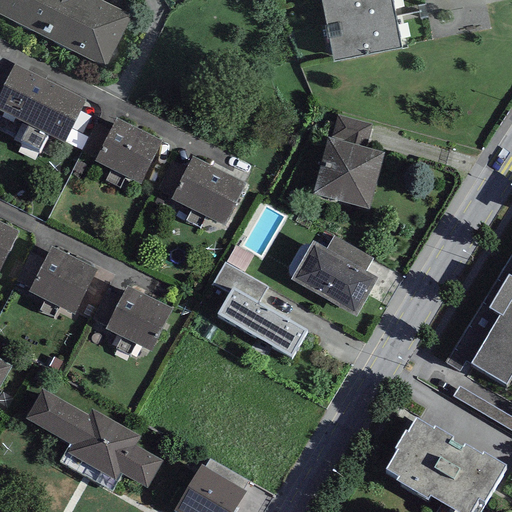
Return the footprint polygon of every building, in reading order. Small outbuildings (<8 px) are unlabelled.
[(0,0),(0,9),(106,62),(132,10),(111,0),(0,0)] [(393,0),(322,0),(333,56),(402,43),(393,0)] [(86,103),(14,68),(0,96),(0,114),(28,128),(20,144),(40,154),(47,138),(64,147),(86,103)] [(162,142),(117,119),(95,162),(140,185),(162,142)] [(383,154),(328,140),(314,195),(369,209),(383,154)] [(245,184),(193,158),(171,201),(223,227),(245,184)] [(0,269),(18,234),(0,224),(0,269)] [(378,280),(313,243),(291,282),(356,319),(378,280)] [(96,272),(50,249),(28,292),(74,315),(96,272)] [(511,255),(445,364),(466,377),(471,368),(506,387),(511,377),(511,255)] [(173,311),(127,288),(105,331),(151,354),(173,311)] [(307,333),(233,290),(217,318),(291,361),(307,333)] [(0,386),(11,369),(0,362),(0,386)] [(511,419),(459,387),(453,398),(511,433),(511,419)] [(89,418),(43,392),(26,422),(70,447),(61,464),(111,493),(121,474),(148,489),(162,464),(135,449),(141,438),(92,411),(89,418)] [(433,432),(416,422),(408,436),(405,435),(394,453),(397,455),(386,474),(398,481),(396,485),(428,503),(430,499),(441,506),(437,511),(481,511),(506,470),(483,456),(482,458),(464,448),(463,451),(451,444),(453,441),(434,430),(433,432)] [(235,511),(246,493),(201,467),(175,511),(235,511)]
